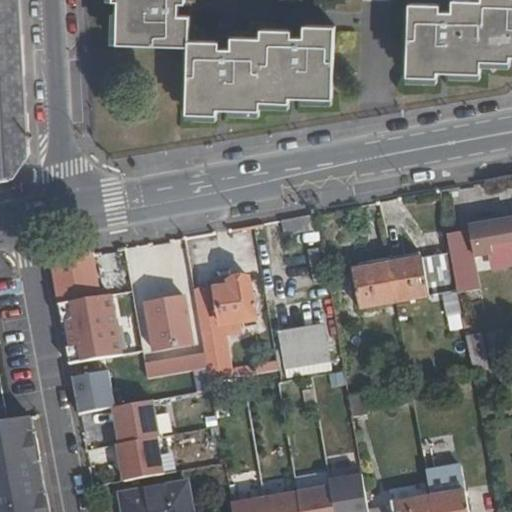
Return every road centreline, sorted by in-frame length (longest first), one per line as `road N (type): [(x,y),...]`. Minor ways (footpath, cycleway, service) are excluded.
road 1 (secondary): [(22,235),(332,178),(367,158)]
road 2 (residential): [(22,235),(75,511)]
road 3 (secondary): [(266,164),(244,180),(57,215),(22,235)]
road 4 (secondary): [(266,164),(61,202)]
road 5 (secondary): [(61,202),(50,0)]
road 6 (secondary): [(511,131),(367,158)]
